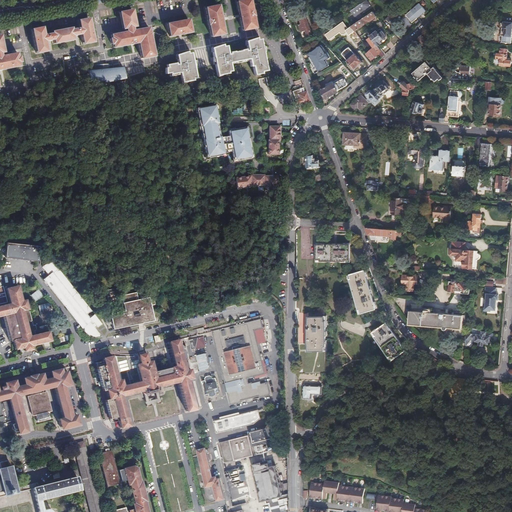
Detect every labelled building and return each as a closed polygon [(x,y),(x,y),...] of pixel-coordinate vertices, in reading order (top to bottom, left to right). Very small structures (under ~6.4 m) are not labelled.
[(248,0),(242,0),(236,1),(239,16),(242,30),(254,28),(252,16),(253,15),(251,10),(248,0)] [(369,1),(368,0),(364,0),(352,8),(358,17),(362,14),(360,11),(367,6),(365,3),(369,1)] [(423,1),(406,15),(412,22),(426,11),(422,6),(425,4),(423,1)] [(217,5),(205,7),(207,18),(206,18),(207,24),(208,24),(210,36),(223,33),(220,20),(217,5)] [(111,38),(109,38),(110,44),(112,43),(113,47),(132,43),(137,42),(140,57),(153,55),(147,27),(132,30),(131,26),(134,25),(130,9),(118,11),(122,27),(125,27),(126,31),(110,34),(111,38)] [(371,12),(350,26),(354,31),(374,17),(371,12)] [(300,21),(298,22),(299,26),(301,26),(302,29),(305,28),(307,34),(311,32),(305,14),(298,16),(300,21)] [(40,27),(30,29),(34,52),(44,50),(42,40),(48,39),(51,39),(52,43),(72,39),(71,34),(76,33),(80,33),(82,43),(92,41),(87,18),(77,20),(79,27),(70,28),(70,26),(49,30),(50,33),(41,34),(40,27)] [(188,19),(166,23),(169,36),(180,34),(190,32),(188,19)] [(500,21),(500,24),(502,26),(501,34),(503,34),(502,41),(511,42),(511,34),(511,20),(502,19),(500,21)] [(354,31),(350,26),(348,28),(343,21),(325,34),(329,40),(339,32),(340,34),(344,34),(346,32),(348,35),(354,31)] [(370,36),(369,38),(376,47),(381,43),(380,41),(384,37),(378,30),(370,36)] [(363,43),(357,35),(352,40),(357,48),(363,43)] [(422,35),(418,38),(425,46),(428,42),(422,35)] [(222,44),(212,48),(211,48),(212,52),(214,61),(214,63),(214,64),(216,76),(217,75),(222,75),(228,73),(227,72),(231,71),(229,63),(231,62),(235,62),(235,63),(243,61),(243,60),(246,59),(249,59),(250,66),(252,66),(254,75),(259,74),(261,74),(261,72),(266,71),(263,52),(262,50),(260,39),(257,39),(256,37),(246,41),(245,41),(246,45),(247,50),(245,51),(244,49),(240,50),(241,51),(233,53),(233,51),(229,52),(229,54),(227,54),(225,45),(222,46),(222,44)] [(369,38),(365,41),(366,41),(372,49),(366,54),(371,60),(381,52),(376,47),(369,38)] [(325,52),(323,48),(324,48),(323,46),(320,43),(308,51),(313,60),(311,61),(316,71),(328,64),(325,59),(330,56),(327,51),(325,52)] [(0,69),(1,69),(18,65),(17,62),(18,62),(17,56),(16,56),(15,53),(0,56),(0,52),(2,52),(0,44),(0,69)] [(347,59),(346,60),(354,69),(362,62),(354,53),(349,47),(348,47),(347,47),(347,48),(346,48),(346,49),(345,49),(345,50),(344,50),(343,50),(343,51),(342,52),(341,53),(347,59)] [(499,65),(500,64),(511,65),(511,60),(507,59),(507,49),(500,48),(500,53),(497,53),(494,53),(493,57),(492,58),(492,63),(493,65),(499,65)] [(187,51),(177,55),(176,55),(176,59),(177,64),(175,65),(175,63),(166,65),(166,68),(165,68),(164,74),(168,73),(169,73),(170,76),(177,75),(177,73),(179,73),(181,83),(182,83),(186,82),(192,81),(192,79),(195,78),(194,68),(193,65),(190,52),(187,53),(187,51)] [(420,81),(427,74),(426,72),(426,70),(430,66),(429,65),(431,63),(426,59),(412,72),(415,75),(414,76),(418,79),(419,79),(420,81)] [(96,82),(103,80),(124,76),(122,67),(122,66),(108,68),(107,64),(101,64),(102,66),(102,67),(93,69),(87,70),(89,81),(96,80),(96,82)] [(426,72),(427,74),(429,73),(437,80),(440,77),(441,78),(443,76),(440,72),(440,71),(436,67),(436,68),(434,65),(433,66),(432,64),(430,66),(426,70),(426,72)] [(461,65),(460,75),(468,76),(469,66),(461,65)] [(325,86),(319,90),(324,97),(347,82),(347,80),(344,76),(342,75),(331,82),(331,81),(329,81),(325,83),(324,85),(325,86)] [(458,79),(447,78),(446,87),(449,88),(457,88),(458,79)] [(403,94),(408,95),(409,89),(413,88),(411,83),(407,84),(404,81),(400,85),(404,89),(403,94)] [(371,93),(370,94),(371,95),(374,99),(375,99),(376,99),(377,98),(378,99),(384,93),(385,91),(384,91),(386,89),(386,90),(388,90),(390,88),(389,86),(388,84),(386,86),(381,82),(370,91),(371,93)] [(308,101),(305,91),(300,93),(298,88),(291,90),(296,105),(301,103),(302,104),(308,101)] [(449,110),(444,110),(443,121),(448,122),(449,116),(457,117),(457,111),(458,111),(458,105),(459,105),(460,97),(459,97),(459,91),(451,90),(449,110)] [(360,109),(368,102),(361,94),(350,104),(354,108),(358,106),(360,109)] [(490,114),(500,115),(501,105),(500,105),(501,104),(502,104),(504,103),(504,101),(503,99),(501,99),(501,98),(500,98),(499,98),(497,98),(496,98),(495,98),(494,97),(492,97),(490,97),(489,104),(491,104),(490,114)] [(414,101),(410,111),(416,113),(417,111),(421,112),(423,109),(422,108),(423,104),(414,101)] [(247,132),(246,127),(242,127),(235,129),(228,130),(229,136),(219,137),(217,127),(216,117),(217,117),(218,117),(217,110),(216,104),(197,107),(198,112),(199,119),(200,129),(201,129),(202,132),(202,137),(204,146),(203,146),(204,152),(205,156),(209,156),(222,154),(222,152),(222,150),(231,148),(231,151),(232,157),(233,160),(238,159),(246,158),(251,157),(251,154),(250,148),(249,148),(247,138),(248,138),(247,132)] [(267,139),(267,154),(279,154),(279,139),(280,139),(280,126),(268,126),(268,139),(267,139)] [(358,148),(365,149),(366,137),(367,133),(342,131),(341,143),(355,144),(358,145),(358,148)] [(484,143),(482,165),(491,166),(493,144),(484,143)] [(411,146),(411,153),(417,153),(416,159),(416,160),(415,161),(415,162),(415,163),(415,164),(415,165),(416,166),(417,167),(418,167),(419,168),(420,167),(421,167),(422,167),(423,166),(424,165),(425,147),(411,146)] [(444,160),(450,160),(451,151),(442,150),(441,156),(433,156),(431,169),(444,170),(444,160)] [(316,155),(306,156),(307,166),(323,165),(323,159),(316,160),(316,155)] [(456,165),(455,174),(466,175),(467,166),(456,165)] [(501,180),(497,179),(497,185),(504,185),(504,189),(508,189),(509,186),(510,174),(507,174),(507,172),(505,172),(505,173),(502,173),(501,180)] [(234,178),(236,189),(249,186),(249,187),(262,188),(263,186),(277,187),(277,176),(263,176),(263,175),(249,174),(249,176),(234,178)] [(484,176),(479,176),(478,181),(480,181),(480,188),(492,189),(493,177),(488,177),(489,176),(484,175),(484,176)] [(366,180),(366,188),(377,189),(378,181),(366,180)] [(392,197),(391,212),(401,213),(401,208),(403,208),(404,202),(402,202),(402,198),(392,197)] [(451,207),(433,205),(433,211),(432,216),(443,217),(443,222),(450,222),(451,207)] [(468,221),(467,230),(479,230),(479,229),(481,229),(481,213),(474,213),(474,217),(473,217),(473,221),(468,221)] [(378,225),(364,224),(370,241),(375,241),(376,234),(391,235),(390,237),(395,238),(395,234),(399,234),(400,230),(378,228),(378,225)] [(450,244),(450,248),(451,248),(450,254),(452,254),(452,257),(454,259),(457,259),(463,260),(463,264),(463,267),(476,268),(477,260),(478,259),(479,258),(479,256),(480,256),(480,255),(479,254),(479,253),(478,253),(478,250),(468,249),(469,248),(467,246),(466,246),(466,242),(453,240),(453,245),(450,244)] [(5,242),(3,256),(35,260),(37,246),(5,242)] [(316,242),(315,258),(319,258),(319,259),(344,260),(344,259),(348,259),(349,244),(342,244),(342,243),(322,242),(322,243),(316,242)] [(84,315),(86,313),(88,311),(90,309),(47,260),(39,267),(46,275),(47,274),(50,277),(50,278),(49,281),(49,284),(49,287),(50,290),(51,293),(52,295),(54,296),(56,295),(78,320),(80,318),(82,318),(83,318),(84,315)] [(375,308),(364,272),(364,270),(349,274),(351,279),(349,279),(357,309),(359,308),(360,312),(375,308)] [(404,291),(412,292),(412,283),(416,284),(417,276),(416,275),(412,275),(411,276),(407,276),(405,274),(402,274),(401,275),(400,282),(405,283),(404,291)] [(447,291),(454,291),(455,291),(455,290),(460,291),(465,293),(468,293),(469,288),(461,279),(459,281),(458,280),(455,281),(455,280),(455,279),(454,279),(453,279),(452,279),(452,280),(451,280),(448,280),(447,291)] [(0,314),(0,315),(10,312),(17,338),(10,340),(12,349),(21,347),(23,346),(24,350),(27,349),(30,349),(30,345),(48,340),(46,331),(34,334),(27,335),(21,310),(26,308),(26,307),(24,298),(20,299),(17,285),(3,289),(2,286),(0,286),(0,314)] [(496,287),(485,286),(484,297),(484,298),(485,298),(485,303),(484,303),(483,305),(483,310),(487,310),(490,310),(490,309),(495,309),(496,301),(494,301),(494,299),(496,299),(498,299),(498,293),(495,293),(496,287)] [(106,293),(108,300),(116,298),(114,291),(106,293)] [(123,310),(109,313),(112,329),(140,322),(152,320),(149,303),(153,303),(152,295),(136,299),(134,291),(120,295),(123,310)] [(37,305),(41,319),(49,317),(48,310),(51,309),(49,302),(37,305)] [(27,307),(26,307),(26,308),(21,310),(27,335),(34,334),(32,328),(27,307)] [(410,310),(409,323),(461,328),(462,314),(410,310)] [(10,312),(0,315),(4,330),(7,341),(10,340),(17,338),(10,312)] [(88,316),(87,317),(82,321),(82,323),(83,326),(84,328),(85,330),(87,332),(89,333),(91,334),(94,335),(96,335),(99,335),(101,334),(94,327),(96,325),(97,327),(102,323),(92,312),(88,316)] [(239,316),(241,324),(260,319),(259,313),(251,315),(251,314),(239,316)] [(308,322),(308,341),(308,348),(323,349),(323,344),(325,344),(325,319),(323,319),(323,315),(309,314),(308,321),(308,322)] [(340,318),(340,320),(341,327),(363,335),(367,325),(354,320),(353,323),(340,318)] [(241,324),(211,331),(212,335),(224,384),(225,383),(241,379),(242,384),(239,385),(240,390),(238,391),(237,390),(227,393),(230,405),(269,395),(266,383),(260,384),(255,385),(255,386),(252,387),(251,383),(251,382),(248,383),(247,378),(253,376),(264,374),(260,361),(257,344),(253,330),(262,328),(261,321),(260,319),(241,324)] [(385,322),(372,330),(375,334),(374,335),(388,356),(389,355),(392,358),(404,350),(400,344),(401,343),(390,327),(389,328),(385,322)] [(266,342),(262,328),(253,330),(257,344),(266,342)] [(468,331),(460,340),(466,346),(473,338),(474,338),(475,338),(476,338),(475,340),(479,341),(479,344),(483,345),(484,342),(488,343),(489,341),(492,341),(493,332),(478,329),(477,333),(468,331)] [(202,335),(202,337),(212,335),(211,331),(201,333),(201,331),(189,334),(190,336),(178,339),(178,341),(187,339),(202,335)] [(202,337),(191,340),(191,343),(193,349),(194,348),(195,353),(205,350),(202,337)] [(109,388),(105,389),(107,398),(111,397),(116,416),(119,427),(128,425),(121,395),(141,390),(142,393),(157,389),(157,386),(178,381),(186,410),(195,408),(195,407),(188,379),(191,378),(190,373),(189,368),(185,369),(183,359),(178,341),(178,339),(178,338),(168,341),(174,364),(174,365),(170,366),(172,373),(155,377),(150,360),(147,361),(145,352),(141,353),(137,354),(139,363),(135,364),(139,381),(122,385),(121,379),(117,379),(111,355),(102,358),(103,364),(109,388)] [(206,353),(197,355),(199,363),(200,370),(210,368),(206,353)] [(263,360),(260,361),(264,374),(253,376),(254,379),(266,376),(263,360)] [(104,384),(105,389),(109,388),(103,364),(96,366),(100,383),(104,382),(104,384)] [(0,399),(8,397),(14,421),(16,428),(17,433),(26,431),(17,395),(29,392),(42,389),(54,386),(62,417),(59,418),(61,428),(69,426),(77,424),(75,414),(72,415),(64,386),(68,385),(68,381),(65,370),(60,371),(59,368),(35,374),(33,368),(30,369),(26,370),(27,376),(4,382),(5,387),(0,388),(0,399)] [(206,381),(203,382),(206,395),(209,394),(209,395),(212,397),(215,396),(217,394),(216,392),(220,392),(217,379),(214,380),(213,378),(211,377),(209,377),(207,378),(206,380),(206,381)] [(198,406),(191,378),(188,379),(195,407),(198,406)] [(241,379),(225,383),(226,388),(227,393),(237,390),(238,391),(240,390),(239,385),(242,384),(241,379)] [(303,383),(303,395),(312,395),(312,390),(321,390),(321,383),(303,383)] [(83,385),(79,386),(84,406),(87,405),(83,385)] [(43,392),(42,389),(29,392),(30,395),(28,396),(30,404),(33,415),(35,415),(37,422),(49,419),(47,411),(50,411),(45,392),(43,392)] [(0,431),(6,430),(4,423),(14,421),(8,397),(0,399),(0,431)] [(107,398),(104,399),(109,418),(116,416),(111,397),(107,398)] [(257,409),(252,411),(252,410),(232,415),(226,417),(212,420),(216,432),(252,423),(259,418),(258,413),(257,409)] [(250,431),(248,434),(251,444),(264,441),(264,444),(274,441),(274,425),(274,424),(273,424),(273,423),(272,422),(271,422),(270,422),(269,422),(269,423),(268,423),(265,427),(250,431)] [(232,439),(219,442),(223,462),(252,455),(247,435),(232,439)] [(99,511),(83,442),(72,444),(88,511),(99,511)] [(264,443),(251,446),(253,455),(266,451),(264,443)] [(217,499),(222,498),(217,477),(215,478),(215,476),(212,476),(204,447),(196,449),(204,477),(206,485),(208,494),(208,495),(209,496),(210,497),(211,498),(212,499),(214,499),(215,499),(217,499)] [(127,510),(126,510),(125,507),(114,510),(114,511),(146,511),(145,502),(146,502),(144,496),(145,496),(144,491),(143,486),(142,486),(140,479),(139,480),(136,467),(133,465),(117,469),(118,470),(116,471),(111,451),(108,452),(99,454),(107,487),(119,484),(119,481),(120,481),(125,480),(127,484),(128,484),(129,484),(132,494),(134,503),(133,503),(132,504),(132,508),(127,509),(127,510)] [(4,494),(17,491),(16,487),(11,465),(8,466),(7,460),(0,462),(0,465),(1,468),(0,468),(0,477),(3,491),(4,494)] [(286,511),(286,494),(277,496),(270,468),(266,469),(266,466),(260,467),(259,465),(250,467),(259,501),(265,500),(265,503),(267,502),(269,511),(286,511)] [(226,473),(233,505),(246,502),(245,494),(242,495),(240,487),(232,489),(231,483),(246,480),(243,469),(226,473)] [(16,487),(17,491),(33,487),(36,500),(39,511),(0,511),(0,495),(4,494),(3,491),(0,491),(0,511),(56,511),(56,509),(52,510),(51,510),(50,509),(49,508),(47,508),(46,508),(45,503),(42,504),(41,498),(78,489),(75,477),(38,486),(37,482),(33,483),(16,487)] [(323,482),(310,481),(308,495),(324,497),(325,491),(331,491),(331,498),(360,501),(362,486),(336,484),(337,480),(323,478),(323,482)] [(223,500),(222,498),(217,499),(215,499),(214,499),(212,499),(211,498),(210,497),(209,496),(208,495),(208,494),(206,485),(204,485),(207,497),(208,498),(209,500),(211,501),(212,501),(214,502),(216,502),(217,502),(223,500)] [(387,493),(375,492),(373,507),(386,508),(386,509),(399,511),(426,511),(427,505),(413,504),(413,499),(400,498),(400,496),(387,495),(387,493)]
